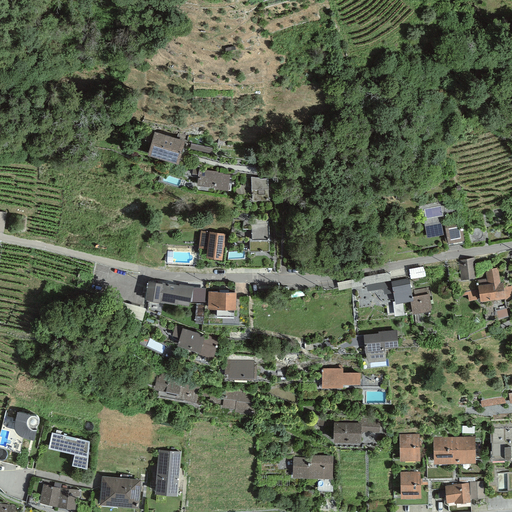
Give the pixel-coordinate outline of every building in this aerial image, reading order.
[(186,139),(154,131),(148,151),(180,160),(186,139)] [(214,155),(215,147),(192,144),(191,152),(214,155)] [(199,170),(197,186),(214,188),(214,190),(228,191),(230,175),(223,174),(218,173),(218,172),(199,170)] [(259,178),(251,177),(251,195),(252,195),(253,201),(268,201),(267,179),(259,179),(259,178)] [(27,216),(14,215),(12,229),(24,231),(27,216)] [(443,221),(448,244),(464,241),(460,218),(443,221)] [(269,225),(251,225),(252,240),(250,240),(250,252),(269,252),(269,225)] [(225,234),(201,231),(198,249),(207,250),(206,259),(222,261),(225,234)] [(459,260),(461,281),(475,279),(473,258),(459,260)] [(424,267),(409,270),(410,279),(425,277),(424,267)] [(480,299),(480,302),(495,300),(511,297),(511,288),(511,286),(504,287),(503,282),(500,283),(498,267),(485,269),(486,278),(477,280),(478,289),(480,299)] [(389,273),(336,283),(338,290),(366,285),(391,281),(389,273)] [(412,297),(409,278),(391,282),(393,293),(394,302),(395,305),(402,303),(410,302),(413,301),(412,297)] [(391,281),(366,285),(367,292),(383,289),(384,295),(393,293),(391,282),(391,281)] [(147,282),(145,300),(177,305),(177,304),(189,306),(189,302),(191,303),(193,288),(193,286),(179,284),(179,286),(162,283),(162,284),(147,282)] [(208,289),(193,288),(191,303),(208,303),(208,292),(208,289)] [(428,288),(413,290),(415,296),(412,297),(413,301),(410,302),(413,315),(431,312),(430,309),(432,309),(428,288)] [(480,299),(478,289),(461,293),(461,297),(467,295),(469,302),(480,299)] [(208,303),(208,310),(236,310),(236,292),(208,292),(208,303)] [(404,316),(402,303),(395,305),(394,302),(393,302),(394,317),(404,316)] [(145,326),(147,312),(127,309),(125,323),(145,326)] [(183,327),(175,325),(171,338),(179,340),(177,346),(199,353),(198,355),(213,360),(219,338),(205,334),(205,335),(182,328),(183,327)] [(378,334),(363,335),(365,353),(368,363),(386,361),(385,349),(398,348),(397,330),(378,332),(378,334)] [(228,375),(228,380),(256,381),(256,364),(254,364),(254,361),(225,361),(224,375),(228,375)] [(343,389),(343,385),(360,385),(360,373),(343,373),(343,368),(321,369),(322,389),(343,389)] [(157,372),(154,390),(177,395),(176,399),(196,403),(200,381),(157,372)] [(235,410),(237,390),(211,387),(209,403),(222,405),(222,408),(235,410)] [(256,392),(237,390),(235,410),(234,412),(253,414),(256,392)] [(23,438),(33,440),(37,426),(38,424),(39,422),(39,418),(39,416),(36,415),(33,414),(31,414),(30,415),(17,412),(13,425),(13,427),(14,431),(17,434),(19,436),(23,438)] [(362,423),(335,422),(335,441),(361,442),(362,423)] [(491,462),(511,461),(511,427),(490,428),(491,462)] [(51,432),(48,449),(74,456),(72,466),(87,469),(90,441),(51,432)] [(399,434),(400,462),(420,461),(419,434),(399,434)] [(433,464),(454,464),(454,437),(433,437),(433,464)] [(475,437),(454,437),(454,464),(475,464),(475,437)] [(158,450),(155,494),(177,496),(181,452),(158,450)] [(293,457),(292,478),(332,479),(333,456),(310,455),(310,458),(293,457)] [(400,472),(401,499),(421,499),(420,472),(400,472)] [(102,476),(99,505),(138,509),(140,480),(102,476)] [(483,481),(469,482),(470,499),(484,499),(483,481)] [(469,483),(445,486),(446,504),(454,503),(454,504),(470,502),(469,483)] [(57,507),(61,488),(43,485),(39,504),(57,507)] [(62,488),(61,488),(57,507),(76,511),(80,492),(62,488)] [(15,511),(16,506),(0,503),(0,511),(15,511)]
